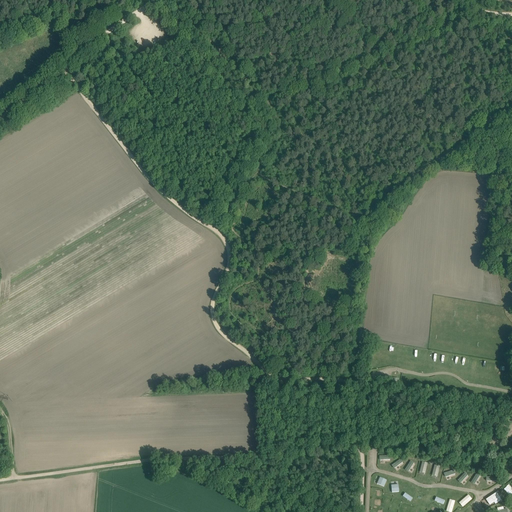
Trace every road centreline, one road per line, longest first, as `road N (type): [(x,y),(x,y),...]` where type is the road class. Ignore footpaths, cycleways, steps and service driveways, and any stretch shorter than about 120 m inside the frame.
road 1 (track): [(273,369),(211,320),(232,253),(226,239),(172,199),(64,65)]
road 2 (track): [(511,97),(354,216),(349,242),(359,329),(351,380)]
road 3 (track): [(360,442),(4,479)]
